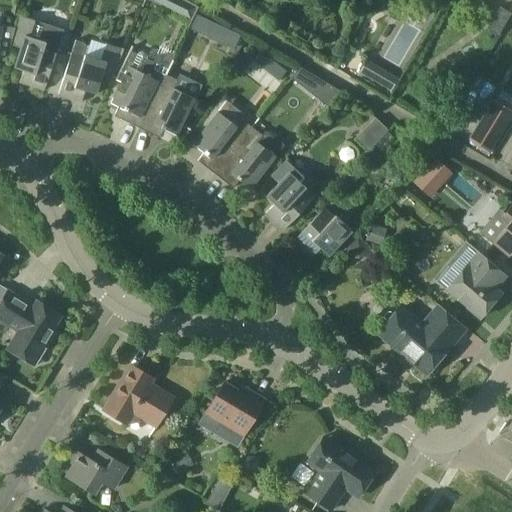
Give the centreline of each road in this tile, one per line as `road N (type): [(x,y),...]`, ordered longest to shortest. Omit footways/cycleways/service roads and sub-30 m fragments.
road 1 (residential): [(272,339),(284,304),(270,276),(172,195),(67,144),(26,169)]
road 2 (residential): [(0,500),(121,302)]
road 3 (residential): [(429,444),(272,339)]
road 4 (residential): [(121,302),(90,276),(26,169)]
road 5 (residential): [(272,339),(176,323),(121,302)]
